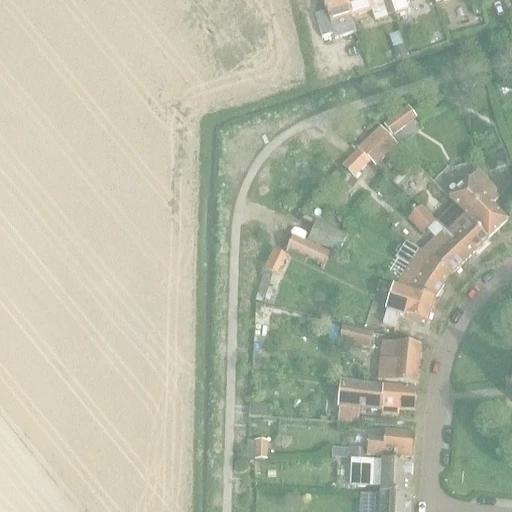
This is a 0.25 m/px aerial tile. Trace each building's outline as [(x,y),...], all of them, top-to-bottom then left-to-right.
[(330,25),(351,18),(344,0),(321,0),(325,12),(314,16),(321,39),(333,35),(330,25)] [(344,0),(351,18),(371,12),(374,22),(386,18),(380,0),(344,0)] [(405,3),(413,0),(389,0),(394,15),(407,10),(405,3)] [(383,126),(392,137),(416,120),(407,107),(383,126)] [(362,146),(357,152),(370,163),(374,167),(378,163),(396,146),(380,130),(362,146)] [(357,152),(342,165),(355,177),(370,163),(357,152)] [(455,206),(488,240),(506,222),(491,206),(497,200),(493,196),(496,193),(477,173),(468,181),(467,181),(448,199),(455,206)] [(474,254),(488,240),(455,206),(436,225),(449,237),(468,259),(474,254)] [(434,224),(419,210),(407,221),(422,236),(434,224)] [(307,241),(339,255),(346,237),(315,223),(307,241)] [(449,237),(436,225),(435,223),(422,236),(417,240),(426,248),(424,250),(430,256),(432,258),(432,259),(449,278),(450,277),(468,259),(449,237)] [(288,249),(324,266),(329,256),(293,239),(288,249)] [(432,259),(432,258),(406,242),(395,259),(409,267),(397,286),(399,287),(407,291),(409,292),(433,303),(443,288),(449,278),(432,259)] [(265,271),(275,277),(285,258),(274,253),(265,271)] [(432,306),(433,303),(409,292),(407,291),(399,287),(406,292),(394,288),(386,312),(427,325),(431,310),(432,306)] [(338,342),(369,349),(372,335),(341,328),(338,342)] [(396,344),(382,342),(377,382),(415,387),(420,347),(396,344)] [(397,412),(414,413),(415,390),(385,389),(341,383),(337,423),(357,424),(358,411),(381,413),(381,415),(397,416),(397,412)] [(368,457),(412,460),(414,444),(414,439),(414,435),(383,433),(383,441),(369,440),(368,451),(368,457)] [(368,457),(368,451),(347,449),(346,463),(345,486),(379,487),(379,496),(410,498),(411,465),(412,460),(368,457)] [(409,511),(410,498),(379,496),(378,511),(409,511)]
